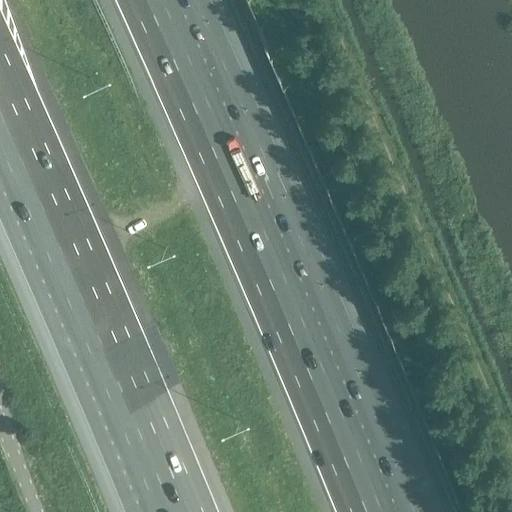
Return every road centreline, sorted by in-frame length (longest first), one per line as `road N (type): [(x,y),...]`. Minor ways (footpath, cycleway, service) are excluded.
road 1 (motorway): [(368,511),(152,0)]
road 2 (track): [(315,0),(511,455)]
road 3 (motorway): [(0,92),(180,511)]
